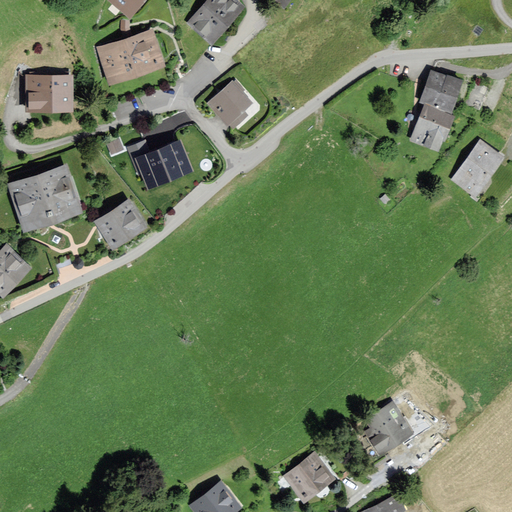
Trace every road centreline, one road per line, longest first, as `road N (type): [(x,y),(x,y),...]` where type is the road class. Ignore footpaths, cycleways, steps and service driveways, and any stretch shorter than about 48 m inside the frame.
road 1 (residential): [(511,47),(383,58),(238,166)]
road 2 (residential): [(238,166),(134,253),(0,318)]
road 3 (residential): [(185,101),(24,149),(9,140),(6,126),(19,79)]
road 4 (residential): [(185,101),(249,28),(249,0)]
